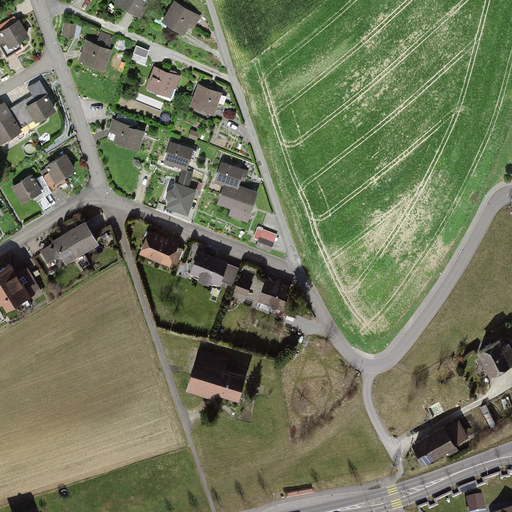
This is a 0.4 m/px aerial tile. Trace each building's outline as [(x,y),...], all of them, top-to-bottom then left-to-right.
[(149,0),(118,0),(141,14),(149,0)] [(199,17),(176,2),(164,22),(187,36),(199,17)] [(77,23),(64,20),(62,33),(80,36),(83,21),(77,20),(77,23)] [(19,24),(1,33),(10,51),(28,42),(19,24)] [(97,40),(87,36),(79,57),(105,67),(113,47),(110,46),(115,36),(101,30),(97,40)] [(173,71),(154,64),(146,84),(170,94),(173,84),(176,85),(181,74),(173,71)] [(223,90),(200,81),(191,102),(215,112),(223,90)] [(45,91),(25,102),(35,121),(55,109),(45,91)] [(14,116),(0,123),(0,136),(3,142),(22,133),(14,116)] [(144,130),(117,120),(110,139),(137,149),(144,130)] [(193,145),(170,138),(163,159),(187,166),(193,145)] [(66,153),(48,165),(60,184),(79,172),(66,153)] [(245,170),(221,163),(216,182),(225,184),(218,209),(251,219),(259,191),(240,185),(245,170)] [(193,171),(183,168),(179,179),(189,183),(193,171)] [(34,175),(14,187),(23,204),(44,192),(34,175)] [(166,204),(188,211),(197,186),(174,179),(172,186),(168,188),(166,194),(168,200),(166,204)] [(52,242),(41,250),(49,266),(56,266),(64,265),(99,243),(85,220),(51,241),(52,242)] [(275,235),(255,227),(251,238),(255,240),(253,246),(268,252),(275,235)] [(181,244),(150,230),(141,252),(172,265),(181,244)] [(228,263),(200,251),(190,273),(219,285),(228,263)] [(11,262),(0,268),(0,304),(2,303),(7,310),(31,295),(30,293),(41,287),(26,265),(16,272),(11,262)] [(237,278),(231,291),(244,296),(250,284),(237,278)] [(292,289),(266,280),(258,301),(284,310),(292,289)] [(474,353),(487,378),(511,364),(511,352),(508,345),(501,348),(498,341),(474,353)] [(227,358),(198,349),(185,391),(212,400),(213,397),(237,404),(245,377),(223,370),(227,358)] [(443,428),(453,446),(467,438),(456,420),(443,428)] [(409,445),(421,466),(446,452),(447,455),(456,450),(453,446),(443,428),(442,427),(409,445)] [(465,497),(466,511),(482,511),(484,511),(481,495),(465,497)]
